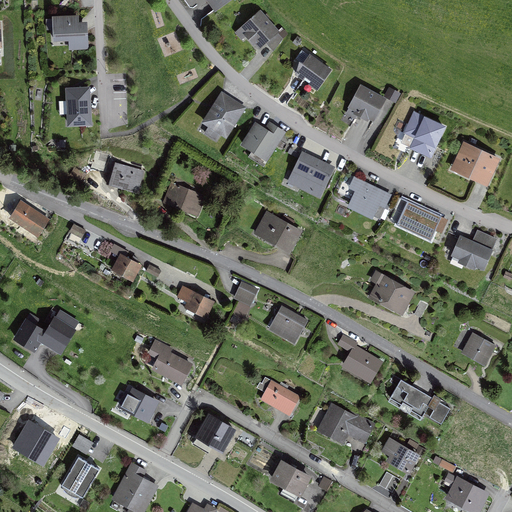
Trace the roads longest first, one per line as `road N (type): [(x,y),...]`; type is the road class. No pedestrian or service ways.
road 1 (residential): [(511,420),(346,320),(0,180)]
road 2 (residential): [(511,229),(362,162),(263,102),(209,53),(171,0)]
road 3 (residential): [(161,462),(199,397),(394,511)]
road 4 (residential): [(161,462),(0,367)]
road 5 (residential): [(102,126),(99,0)]
